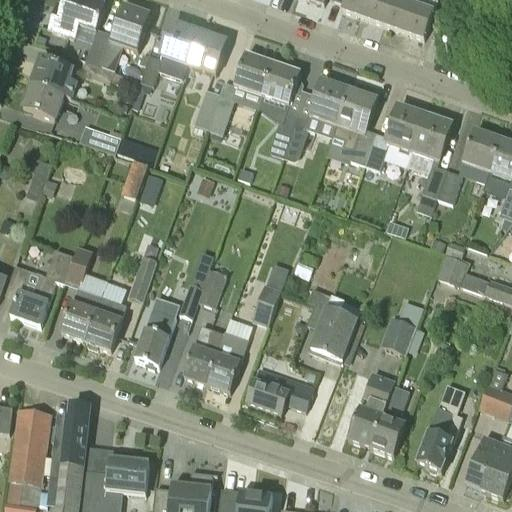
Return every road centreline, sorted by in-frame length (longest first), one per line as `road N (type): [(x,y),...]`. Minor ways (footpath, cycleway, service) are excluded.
road 1 (tertiary): [(445,511),(0,356)]
road 2 (residential): [(511,113),(192,0)]
